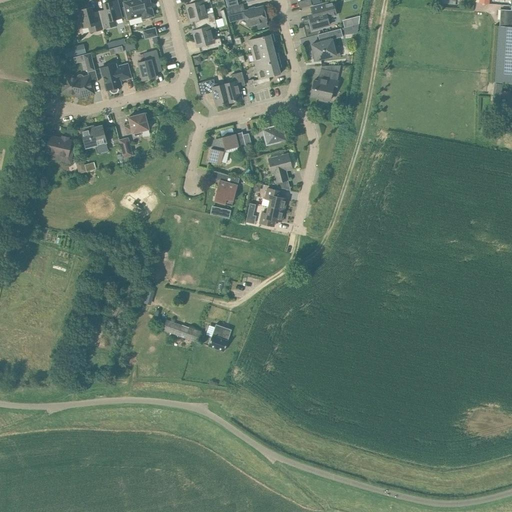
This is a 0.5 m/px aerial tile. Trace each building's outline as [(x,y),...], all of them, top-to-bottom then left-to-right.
[(115,20),(121,18),(117,0),(103,4),(105,10),(98,11),(103,29),(116,25),(115,20)] [(141,17),(142,20),(154,16),(149,0),(132,0),(123,2),(128,20),(141,17)] [(185,5),(187,13),(206,9),(204,4),(210,2),(209,0),(188,0),(189,4),(185,5)] [(310,0),(304,0),(298,2),(299,8),(312,5),(310,0)] [(496,25),(493,82),(503,83),(511,83),(511,0),(511,10),(500,10),(499,26),(496,25)] [(336,15),(332,2),(310,7),(312,14),(309,15),(310,21),(309,21),(311,32),(321,29),(321,27),(329,25),(327,18),(336,15)] [(226,8),(227,16),(244,11),(245,11),(243,4),(226,8)] [(267,21),(263,6),(245,11),(244,11),(248,26),(257,24),(258,29),(267,26),(266,21),(267,21)] [(88,26),(90,32),(103,29),(98,11),(92,13),(91,7),(77,11),(82,28),(88,26)] [(194,21),(195,25),(215,20),(213,12),(207,14),(206,9),(187,13),(190,22),(194,21)] [(359,16),(350,18),(352,25),(358,24),(359,16)] [(192,30),(194,39),(213,34),(211,29),(217,27),(215,20),(195,25),(196,29),(192,30)] [(152,38),(156,36),(157,36),(155,27),(142,30),(145,39),(147,39),(152,38)] [(333,47),(331,39),(343,36),(340,29),(318,34),(320,42),(311,45),(313,51),(312,51),(313,58),(315,58),(315,60),(330,56),(330,57),(339,56),(338,46),(333,47)] [(272,42),(275,41),(273,33),(269,34),(269,35),(248,40),(252,53),(273,48),(272,42)] [(214,40),(213,34),(194,39),(197,48),(200,47),(202,51),(222,46),(220,38),(214,40)] [(156,36),(152,38),(147,39),(149,46),(158,43),(156,36)] [(78,48),(64,51),(66,58),(80,55),(78,48)] [(278,53),(275,53),(273,48),(252,53),(255,66),(280,60),(278,53)] [(156,50),(150,52),(143,54),(145,60),(137,62),(142,81),(156,77),(154,70),(160,68),(156,50)] [(95,70),(91,53),(83,55),(87,72),(95,70)] [(201,63),(199,55),(192,57),(194,64),(201,63)] [(279,68),(282,67),(280,60),(255,66),(259,79),(263,78),(269,77),(280,74),(279,68)] [(112,93),(116,91),(117,89),(117,87),(121,86),(119,80),(130,78),(127,65),(116,67),(115,64),(101,68),(106,90),(109,89),(110,91),(112,93)] [(314,80),(310,96),(319,98),(318,100),(328,102),(328,100),(330,100),(332,90),(336,91),(338,81),(337,81),(339,73),(321,68),(318,81),(314,80)] [(231,75),(232,79),(230,80),(230,82),(224,84),(229,103),(242,99),(238,86),(245,84),(242,72),(231,75)] [(64,75),(60,92),(80,97),(94,93),(89,76),(83,77),(82,76),(81,75),(80,75),(79,75),(78,76),(77,76),(77,77),(76,77),(64,75)] [(213,79),(203,82),(206,94),(212,92),(216,106),(229,103),(224,84),(218,86),(217,83),(215,84),(213,79)] [(502,84),(496,84),(494,102),(500,103),(502,84)] [(132,134),(133,133),(134,136),(141,134),(140,131),(149,129),(144,113),(128,117),(130,124),(124,126),(126,135),(132,133),(132,134)] [(285,139),(281,125),(263,129),(267,144),(285,139)] [(102,126),(81,131),(85,147),(94,145),(106,142),(102,126)] [(242,135),(242,132),(221,137),(222,139),(214,141),(213,149),(211,148),(208,161),(221,164),(224,151),(245,145),(242,135)] [(248,133),(242,135),(245,145),(251,144),(248,133)] [(70,162),(73,147),(69,147),(71,141),(49,136),(45,153),(50,154),(50,157),(70,162)] [(139,153),(133,155),(128,137),(118,140),(123,158),(124,158),(125,162),(140,158),(139,153)] [(274,173),(276,182),(288,179),(285,170),(292,169),(288,154),(268,159),(272,174),(274,173)] [(85,165),(87,171),(87,172),(96,170),(95,169),(93,163),(85,165)] [(232,206),(233,201),(237,185),(239,178),(223,174),(221,181),(219,180),(213,201),(225,204),(232,206)] [(270,200),(268,207),(284,210),(286,199),(280,197),(282,191),(267,188),(265,199),(270,200)] [(268,207),(267,214),(262,212),(259,223),(274,226),(275,221),(281,222),(284,210),(268,207)] [(122,295),(127,298),(132,288),(127,285),(122,295)] [(120,320),(124,311),(115,307),(111,316),(120,320)] [(201,332),(165,319),(162,330),(197,343),(201,332)] [(232,328),(216,323),(208,346),(224,352),(228,341),(232,328)]
